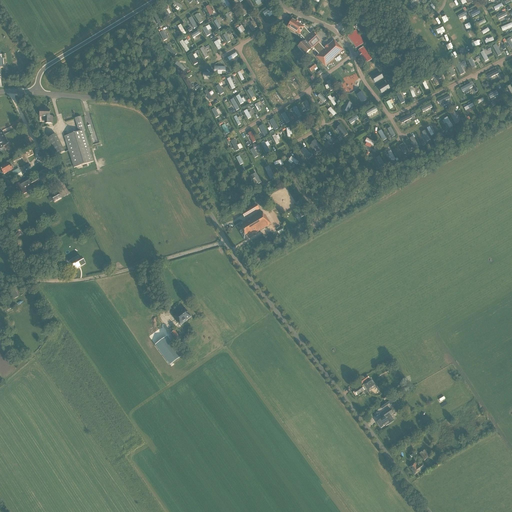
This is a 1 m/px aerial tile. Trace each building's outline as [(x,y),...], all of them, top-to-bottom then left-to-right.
[(210,16),(216,13),(211,5),(205,8),(210,16)] [(462,19),(464,22),(467,19),(465,17),(467,15),(465,12),(457,17),(460,21),(462,19)] [(506,16),(508,15),(506,12),(497,16),(500,23),(508,19),(506,16)] [(310,34),(304,28),(304,27),(292,20),(287,27),(299,35),(299,34),(305,41),(298,48),(305,55),(312,48),(319,55),(316,57),(325,66),(342,50),(334,41),(324,50),(318,43),(319,43),(311,34),(310,34)] [(484,20),(476,24),(478,28),(486,24),(485,23),(486,22),(484,20)] [(249,22),(251,32),(257,31),(255,21),(249,22)] [(511,28),(511,25),(511,23),(501,28),(503,32),(511,28)] [(241,26),(238,28),(242,36),(246,34),(241,26)] [(361,45),(364,42),(355,30),(352,33),(347,36),(356,48),(361,45)] [(194,40),(201,35),(198,32),(191,37),(194,40)] [(217,51),(223,48),(220,40),(214,43),(217,51)] [(183,41),(179,45),(186,52),(190,48),(183,41)] [(357,58),(363,66),(372,60),(363,47),(358,51),(361,55),(357,58)] [(485,63),(489,61),(484,51),(481,53),(485,63)] [(228,58),(230,62),(238,57),(236,53),(228,58)] [(182,72),(184,70),(178,63),(175,65),(182,72)] [(311,72),(314,70),(315,71),(317,69),(313,63),(310,65),(311,66),(308,68),(311,72)] [(268,81),(271,79),(269,75),(271,74),(269,70),(259,74),(263,81),(267,79),(268,81)] [(274,85),(276,83),(274,80),(266,85),(270,91),(276,88),(274,85)] [(287,84),(292,94),(295,92),(291,82),(287,84)] [(329,94),(333,92),(330,83),(325,85),(329,94)] [(221,96),(224,95),(219,85),(216,87),(221,96)] [(463,100),(468,98),(465,90),(460,93),(463,100)] [(495,102),(499,100),(495,91),(491,93),(495,102)] [(396,95),(401,104),(405,102),(400,93),(396,95)] [(208,94),(205,96),(211,105),(214,103),(208,94)] [(440,104),(450,100),(448,95),(438,100),(440,104)] [(320,96),(318,99),(324,106),(327,103),(320,96)] [(331,97),(327,100),(334,108),(337,106),(331,97)] [(483,98),(476,102),(478,107),(485,104),(483,98)] [(266,109),(264,104),(261,105),(260,104),(255,106),(257,112),(266,109)] [(349,111),(349,112),(353,110),(349,104),(343,108),(346,113),(349,111)] [(466,113),(475,111),(473,104),(464,107),(466,113)] [(420,109),(422,114),(431,110),(429,105),(420,109)] [(368,118),(378,114),(376,108),(366,112),(368,118)] [(292,120),(297,118),(298,120),(302,117),(297,109),(288,114),(292,120)] [(49,117),(49,110),(39,110),(39,117),(45,117),(45,124),(52,124),(52,117),(49,117)] [(330,110),(327,113),(333,118),(335,116),(330,110)] [(217,122),(221,119),(216,111),(212,114),(217,122)] [(459,111),(450,114),(453,120),(461,116),(459,111)] [(253,117),(252,113),(249,115),(247,112),(244,113),(248,122),(252,120),(251,118),(253,117)] [(411,115),(400,119),(402,124),(413,121),(411,115)] [(446,115),(440,118),(442,123),(448,121),(446,115)] [(74,119),(78,132),(64,137),(73,168),(94,162),(84,131),(85,130),(81,117),(74,119)] [(357,117),(348,122),(351,128),(360,122),(357,117)] [(222,128),(227,137),(230,136),(225,126),(222,128)] [(264,136),(262,133),(260,133),(258,130),(253,132),(257,140),(264,136)] [(343,130),(337,132),(339,138),(346,136),(343,130)] [(425,131),(421,133),(426,144),(430,142),(425,131)] [(378,134),(383,142),(387,140),(381,132),(378,134)] [(56,134),(46,139),(55,157),(65,152),(56,134)] [(365,143),(366,144),(365,147),(372,150),(375,143),(366,139),(365,143)] [(235,155),(239,154),(235,141),(231,143),(235,155)] [(266,156),(270,155),(268,151),(270,150),(268,144),(265,146),(264,144),(261,145),(266,156)] [(386,154),(390,161),(395,159),(391,152),(386,154)] [(289,161),(296,168),(299,165),(292,158),(289,161)] [(281,162),(275,165),(277,171),(284,168),(281,162)] [(9,166),(7,163),(0,167),(0,168),(4,175),(11,170),(13,169),(11,165),(9,166)] [(12,172),(16,179),(22,176),(18,169),(12,172)] [(265,173),(269,182),(273,180),(269,172),(265,173)] [(257,175),(250,177),(254,187),(260,185),(257,175)] [(37,178),(29,182),(28,179),(14,187),(17,194),(18,195),(19,196),(26,192),(24,189),(30,186),(31,188),(40,183),(37,178)] [(51,197),(54,203),(62,199),(58,193),(51,197)] [(251,208),(242,214),(245,218),(254,213),(251,208)] [(264,215),(264,216),(261,212),(236,227),(244,240),(270,225),(264,215)] [(81,258),(73,263),(74,263),(71,265),(74,270),(76,268),(77,268),(84,264),(81,258)] [(62,260),(54,265),(59,272),(66,267),(62,260)] [(8,295),(11,300),(22,294),(19,289),(8,295)] [(183,308),(181,310),(181,309),(171,316),(177,324),(177,323),(180,326),(186,321),(190,318),(183,308)] [(148,334),(152,340),(156,337),(153,331),(148,334)] [(174,331),(171,333),(176,341),(180,339),(174,331)] [(167,337),(155,345),(170,365),(181,356),(167,337)] [(366,381),(369,379),(367,376),(359,382),(361,385),(366,381)] [(363,385),(361,387),(360,387),(359,385),(357,387),(358,389),(353,392),(356,396),(364,391),(363,390),(366,389),(368,393),(376,387),(371,379),(367,382),(363,385)] [(389,409),(381,415),(383,419),(381,420),(376,423),(380,429),(385,426),(391,422),(387,417),(392,413),(389,409)] [(419,454),(424,460),(429,457),(424,450),(419,454)] [(415,463),(409,468),(414,475),(425,468),(422,464),(418,467),(415,463)]
